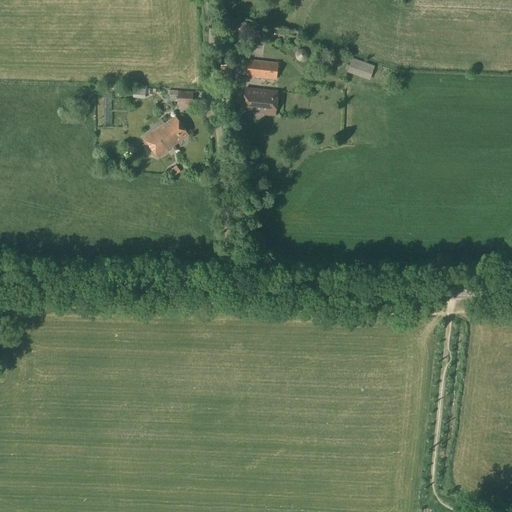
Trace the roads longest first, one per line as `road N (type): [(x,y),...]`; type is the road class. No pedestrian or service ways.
road 1 (unclassified): [(228,285),(213,0)]
road 2 (tertiary): [(511,294),(228,285)]
road 3 (tertiary): [(228,285),(0,279)]
